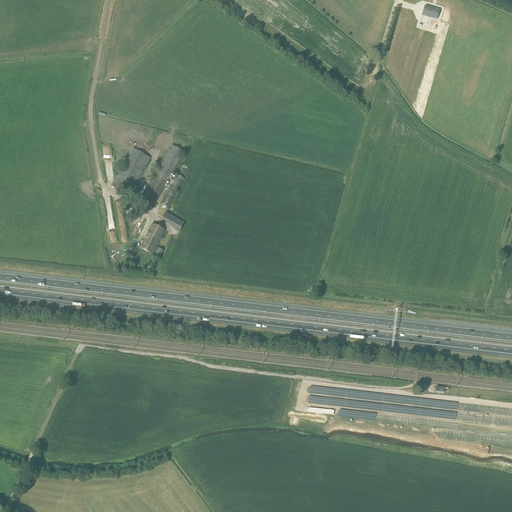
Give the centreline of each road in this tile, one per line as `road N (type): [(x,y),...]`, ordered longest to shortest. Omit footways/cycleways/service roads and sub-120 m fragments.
road 1 (track): [(7,505),(83,346),(371,387),(432,387)]
road 2 (motorway): [(0,290),(511,350)]
road 3 (motorway): [(511,337),(0,277)]
road 4 (unclassified): [(157,219),(102,186),(93,99),(110,0)]
